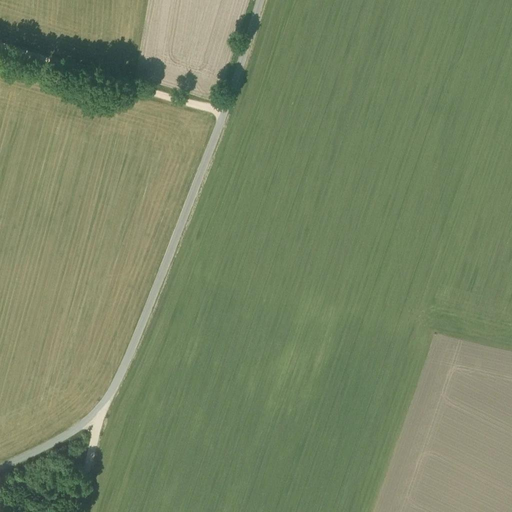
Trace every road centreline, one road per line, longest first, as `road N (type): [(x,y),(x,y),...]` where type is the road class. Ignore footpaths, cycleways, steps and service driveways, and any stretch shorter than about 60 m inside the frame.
road 1 (unclassified): [(0,470),(70,432),(113,386),(174,250),(263,0)]
road 2 (track): [(0,47),(226,113)]
